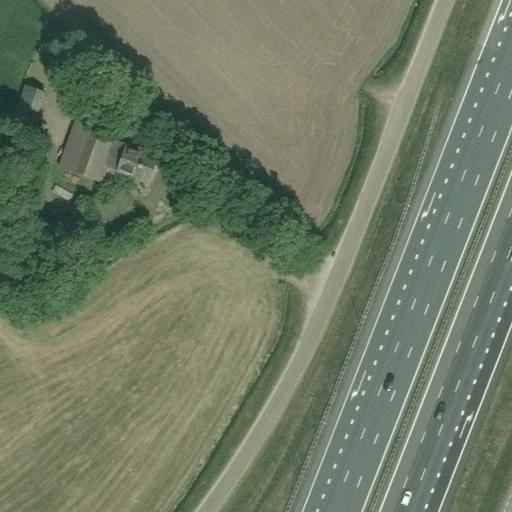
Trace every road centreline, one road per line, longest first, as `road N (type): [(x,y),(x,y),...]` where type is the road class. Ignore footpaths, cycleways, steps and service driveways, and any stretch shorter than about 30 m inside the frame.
road 1 (unclassified): [(204,511),(301,356),(444,0)]
road 2 (motorway): [(511,67),(339,511)]
road 3 (motorway): [(402,511),(511,231)]
